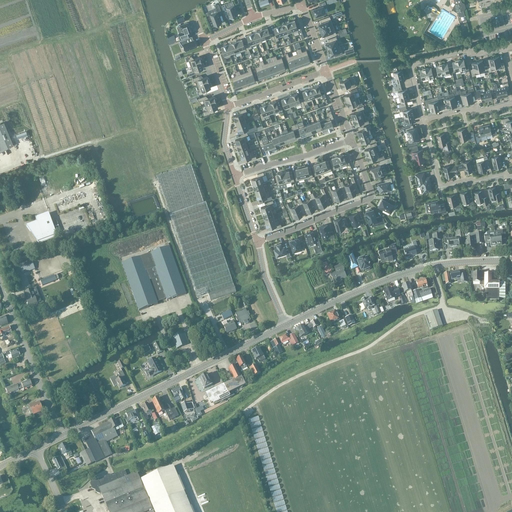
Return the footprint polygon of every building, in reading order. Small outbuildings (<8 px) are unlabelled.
[(453,6),(456,8),(457,12),(459,22),(466,20),(460,0),(453,0),(455,3),(453,6)] [(320,7),(313,9),(315,16),(326,13),(324,8),(327,7),(325,2),(319,4),(320,7)] [(221,5),(224,12),(227,10),(230,18),(238,15),(234,5),(226,8),(225,4),(221,5)] [(208,20),(212,19),(214,26),(221,23),(217,12),(210,15),(209,12),(206,13),(208,20)] [(333,26),(330,17),(320,20),(321,23),(318,24),(320,30),(333,26)] [(294,20),(289,22),(293,33),(298,31),(300,35),(303,34),(300,26),(297,27),(294,20)] [(192,33),(188,22),(180,25),(183,34),(179,35),(180,40),(191,36),(190,34),(192,33)] [(284,24),(288,35),(287,32),(292,31),(293,33),(289,22),(284,24)] [(284,24),(279,26),(283,37),(288,35),(284,24)] [(251,25),(244,26),(245,33),(253,32),(251,25)] [(282,34),(279,26),(274,27),(276,34),(273,35),(275,40),(276,42),(279,40),(277,36),(282,34)] [(333,26),(320,30),(323,36),(325,35),(326,38),(336,34),(333,26)] [(267,28),(262,29),(265,38),(270,37),(272,41),(275,40),(273,35),(273,34),(270,35),(267,28)] [(262,29),(257,31),(260,40),(265,38),(262,29)] [(257,31),(252,33),(256,44),(261,42),(260,40),(257,31)] [(256,44),(252,33),(247,35),(249,42),(246,43),(249,49),(252,48),(251,46),(256,44)] [(326,48),(327,51),(336,47),(334,41),(337,41),(335,37),(329,40),(330,43),(324,45),(325,48),(326,48)] [(184,46),(186,51),(197,47),(194,40),(187,42),(186,39),(179,41),(181,47),(184,46)] [(242,39),(237,41),(241,52),(245,50),(246,52),(249,51),(247,45),(244,46),(242,39)] [(236,41),(231,43),(234,52),(239,50),(240,52),(241,52),(237,41),(236,41)] [(234,52),(231,43),(226,45),(230,53),(234,52)] [(230,56),(226,45),(221,46),(225,58),(230,56)] [(336,47),(327,51),(328,53),(327,53),(328,57),(335,54),(336,58),(342,55),(341,52),(338,53),(336,47)] [(298,49),(304,64),(310,62),(306,50),(302,52),(301,51),(300,48),(298,49)] [(293,55),(297,67),(298,66),(303,65),(303,64),(304,64),(298,49),(296,50),(297,53),(297,54),(293,55)] [(285,54),(291,69),(297,67),(293,55),(289,57),(288,56),(287,53),(285,54)] [(189,61),(190,66),(202,62),(201,61),(202,60),(201,59),(200,58),(200,57),(192,59),(191,56),(186,58),(187,62),(189,61)] [(272,74),(279,72),(273,56),(271,57),(272,60),(272,61),(268,63),(272,74)] [(273,56),(279,72),(280,71),(285,70),(285,69),(286,69),(282,58),(278,59),(277,59),(275,56),(273,56)] [(493,58),(496,69),(501,68),(501,69),(505,68),(503,62),(500,63),(499,56),(493,58)] [(487,66),(488,72),(492,71),(492,70),(496,69),(493,58),(488,59),(490,66),(487,66)] [(261,61),(266,76),(272,74),(268,63),(265,64),(264,63),(263,60),(261,61)] [(458,61),(460,70),(461,73),(469,71),(467,63),(464,64),(463,60),(458,61)] [(488,72),(487,66),(484,67),(482,60),(477,61),(480,74),(485,73),(488,72)] [(255,67),(259,79),(260,78),(260,79),(265,77),(266,76),(261,61),(258,62),(260,65),(259,66),(255,67)] [(451,67),(452,73),(455,72),(455,71),(460,70),(458,61),(452,62),(453,66),(451,67)] [(480,74),(477,61),(472,63),(473,70),(471,70),(472,76),(475,75),(480,74)] [(202,62),(190,66),(192,71),(188,73),(189,76),(197,73),(196,70),(203,68),(203,67),(204,67),(203,63),(202,63),(202,62)] [(449,74),(452,73),(451,67),(448,68),(447,64),(442,65),(444,74),(444,76),(450,74),(449,74)] [(439,75),(444,74),(442,65),(436,66),(437,70),(434,71),(436,77),(439,76),(439,75)] [(245,73),(249,84),(255,82),(250,66),(248,67),(249,70),(248,71),(245,73)] [(394,77),(404,75),(402,70),(397,71),(396,70),(397,70),(396,67),(390,68),(391,71),(393,71),(393,72),(394,77)] [(425,69),(427,78),(428,80),(433,78),(436,77),(434,71),(432,72),(431,68),(425,69)] [(422,79),(427,78),(425,69),(420,70),(421,74),(418,75),(420,81),(423,80),(422,79)] [(237,71),(242,86),(243,86),(248,84),(249,84),(245,73),(241,74),(240,74),(239,70),(237,71)] [(231,78),(236,89),(242,86),(237,71),(235,72),(236,75),(235,76),(231,78)] [(395,88),(401,86),(400,83),(399,82),(405,80),(404,75),(394,77),(391,78),(392,84),(393,85),(394,88),(395,88)] [(196,81),(198,86),(209,82),(208,81),(209,80),(209,78),(207,78),(207,77),(207,76),(200,79),(199,76),(193,78),(194,81),(196,81)] [(350,88),(355,86),(354,84),(352,84),(350,79),(347,80),(346,79),(344,80),(344,81),(340,82),(340,84),(339,85),(340,86),(341,87),(342,88),(349,86),(350,88)] [(199,91),(197,92),(199,95),(205,93),(204,90),(211,88),(210,87),(211,86),(210,83),(209,83),(209,82),(198,86),(199,91)] [(493,86),(494,93),(496,92),(498,99),(503,97),(500,87),(497,88),(496,84),(493,82),(492,82),(493,86)] [(500,87),(503,97),(508,96),(506,90),(509,89),(508,83),(502,84),(503,87),(500,87)] [(318,85),(313,87),(317,98),(321,97),(322,99),(326,97),(324,91),(321,92),(318,85)] [(401,89),(401,86),(395,88),(395,90),(397,90),(398,91),(399,97),(409,95),(407,89),(401,91),(401,89)] [(493,86),(489,87),(490,90),(485,91),(487,101),(492,100),(491,93),(494,93),(493,86)] [(313,87),(308,89),(311,98),(315,96),(316,99),(317,98),(313,87)] [(346,101),(355,98),(353,93),(358,91),(356,88),(351,90),(352,93),(345,96),(345,97),(344,97),(345,101),(346,100),(347,101),(346,101)] [(466,93),(468,103),(473,101),(472,95),(474,94),(473,88),(468,89),(468,93),(466,93)] [(308,89),(303,91),(305,98),(302,99),(305,107),(308,106),(307,102),(311,100),(311,98),(308,89)] [(449,97),(452,107),(457,105),(455,98),(458,98),(457,91),(456,89),(453,90),(453,93),(449,95),(449,98),(449,97)] [(482,102),(487,101),(485,91),(484,89),(479,90),(476,90),(478,98),(481,97),(482,102)] [(468,103),(466,93),(465,91),(460,92),(460,90),(457,91),(458,98),(461,97),(463,104),(468,103)] [(297,93),(292,95),(296,106),(301,104),(302,109),(305,107),(302,99),(299,100),(297,93)] [(439,103),(442,102),(440,96),(440,94),(437,95),(437,97),(432,99),(435,111),(437,110),(437,111),(441,110),(439,103)] [(291,95),(287,97),(291,108),(290,105),(295,104),(296,106),(292,95),(291,95)] [(399,107),(406,106),(405,103),(404,103),(404,101),(410,100),(409,95),(399,97),(400,102),(401,104),(399,104),(399,107)] [(447,108),(452,107),(449,97),(449,98),(449,95),(444,96),(444,95),(440,96),(442,102),(445,101),(447,108)] [(203,101),(205,106),(216,102),(216,101),(216,100),(216,98),(214,97),(214,96),(207,99),(206,96),(198,99),(199,102),(203,101)] [(291,108),(287,97),(282,99),(286,109),(291,108)] [(358,97),(355,98),(346,101),(347,102),(346,103),(347,105),(348,106),(348,107),(349,107),(356,104),(357,107),(363,105),(361,102),(360,102),(358,97)] [(435,111),(432,99),(424,101),(425,104),(428,103),(430,112),(435,111)] [(276,101),(270,102),(274,114),(279,112),(280,114),(283,113),(281,107),(278,108),(276,101)] [(216,102),(205,106),(207,111),(202,112),(204,116),(212,113),(211,110),(218,107),(217,106),(218,106),(217,102),(216,103),(216,102)] [(270,103),(265,105),(268,113),(273,112),(274,114),(270,102),(270,103)] [(265,105),(260,107),(262,113),(259,115),(262,120),(265,119),(265,117),(269,116),(268,114),(268,113),(265,105)] [(353,119),(364,115),(362,110),(364,109),(363,106),(357,108),(358,111),(351,114),(351,115),(350,115),(352,119),(353,118),(353,119)] [(406,106),(399,107),(398,107),(399,110),(402,109),(404,116),(413,114),(412,109),(406,110),(406,109),(406,108),(406,106)] [(246,109),(240,111),(241,114),(234,116),(235,121),(247,117),(245,113),(247,112),(246,109)] [(330,118),(325,119),(328,130),(334,128),(331,121),(334,120),(332,114),(329,115),(330,118)] [(415,119),(413,114),(404,116),(405,122),(405,123),(403,124),(404,127),(410,125),(410,122),(409,122),(409,121),(415,119)] [(366,120),(364,115),(353,119),(353,120),(353,121),(353,123),(354,124),(355,125),(362,122),(363,125),(369,123),(368,120),(366,120)] [(247,118),(247,117),(235,121),(236,122),(238,127),(246,123),(245,119),(247,118)] [(506,127),(511,125),(511,119),(509,121),(508,118),(502,119),(503,124),(506,124),(506,127)] [(328,130),(325,119),(320,121),(319,121),(323,132),(328,130)] [(314,123),(317,131),(322,129),(323,132),(319,121),(314,123)] [(4,122),(0,123),(0,150),(14,145),(4,122)] [(247,124),(246,123),(238,127),(239,132),(251,128),(249,123),(247,124)] [(297,123),(294,124),(296,130),(297,130),(300,131),(302,136),(307,134),(303,124),(298,126),(297,123)] [(317,131),(314,123),(309,124),(312,132),(317,131)] [(288,132),(291,140),(296,138),(294,133),(296,130),(294,124),(291,125),(293,130),(288,132)] [(307,134),(312,132),(309,124),(304,126),(303,124),(307,134)] [(360,137),(371,133),(369,128),(371,127),(370,124),(364,126),(365,129),(358,132),(358,133),(357,133),(358,137),(359,136),(360,137),(359,137),(360,137)] [(484,126),(487,138),(492,137),(492,134),(493,134),(494,135),(497,135),(495,129),(491,130),(489,124),(484,126)] [(408,136),(418,133),(418,132),(419,131),(418,128),(417,128),(417,127),(410,129),(410,126),(403,128),(405,133),(407,132),(408,136)] [(481,137),(486,135),(484,126),(478,127),(480,133),(478,133),(475,134),(477,143),(482,141),(481,137)] [(465,129),(457,131),(460,141),(467,139),(468,141),(471,140),(471,142),(475,141),(473,133),(466,134),(465,129)] [(23,138),(24,136),(23,134),(22,133),(21,132),(19,132),(18,132),(16,133),(15,134),(15,136),(15,138),(16,139),(17,140),(19,141),(20,140),(21,140),(22,139),(23,139),(23,138)] [(237,145),(237,146),(246,143),(248,142),(246,137),(248,136),(247,132),(241,134),(242,137),(235,140),(237,145)] [(286,142),(291,140),(288,132),(283,134),(286,142)] [(371,134),(371,133),(360,137),(360,138),(359,139),(360,141),(361,142),(361,143),(362,143),(369,140),(370,143),(376,141),(375,138),(370,139),(369,134),(371,134)] [(418,135),(418,133),(408,136),(409,140),(406,141),(408,145),(414,144),(413,141),(420,139),(419,139),(420,139),(420,138),(420,135),(419,135),(418,135)] [(283,134),(278,136),(281,144),(286,142),(283,134)] [(444,134),(436,136),(439,146),(443,145),(444,146),(445,150),(451,148),(450,141),(446,142),(444,134)] [(276,146),(281,144),(278,136),(273,138),(277,149),(277,148),(276,146)] [(277,149),(273,138),(274,140),(269,142),(268,140),(272,150),(277,149)] [(272,150),(268,140),(263,142),(262,139),(259,140),(261,146),(264,145),(266,152),(272,150)] [(366,155),(377,151),(376,146),(377,145),(376,142),(370,144),(371,147),(364,150),(365,151),(364,151),(365,155),(366,154),(366,155)] [(246,143),(237,146),(239,150),(239,151),(248,148),(246,143)] [(418,151),(417,148),(417,145),(408,147),(409,153),(412,153),(413,157),(412,157),(413,161),(415,161),(416,164),(424,161),(423,156),(422,154),(423,154),(422,150),(418,151)] [(250,152),(248,148),(239,151),(241,156),(250,152)] [(379,157),(377,151),(366,155),(366,156),(366,158),(366,159),(368,160),(368,161),(375,158),(376,161),(385,158),(383,155),(379,157)] [(241,156),(243,161),(249,158),(251,161),(256,159),(255,155),(253,156),(252,152),(250,152),(241,156)] [(492,158),(494,168),(502,167),(500,159),(503,158),(502,152),(497,153),(497,156),(492,158)] [(343,154),(339,155),(343,166),(350,164),(346,155),(344,156),(343,154)] [(343,166),(339,155),(339,156),(332,158),(333,160),(330,161),(333,170),(336,169),(343,166)] [(484,161),(476,163),(479,172),(487,170),(485,164),(488,163),(487,156),(483,157),(484,161)] [(319,161),(323,173),(332,170),(328,161),(325,162),(325,160),(323,161),(322,160),(319,161)] [(315,176),(323,173),(319,161),(316,162),(316,163),(314,164),(314,166),(311,167),(315,176)] [(464,169),(465,173),(472,171),(470,161),(462,163),(463,164),(457,165),(459,171),(462,170),(462,169),(464,169)] [(301,166),(304,179),(313,177),(311,167),(308,168),(307,166),(305,167),(305,165),(301,166)] [(380,165),(371,168),(370,168),(371,169),(372,171),(371,171),(372,173),(374,177),(374,178),(383,174),(384,174),(383,174),(380,165),(379,165),(380,165)] [(450,166),(443,167),(445,178),(453,176),(452,172),(454,171),(454,172),(457,171),(456,165),(450,167),(450,166)] [(197,298),(208,295),(234,286),(206,202),(203,203),(191,166),(157,177),(169,214),(197,298)] [(296,181),(304,179),(301,166),(298,167),(298,168),(296,169),(296,170),(293,171),(296,181)] [(283,172),(286,183),(294,181),(292,171),(289,172),(289,170),(283,172)] [(253,185),(264,181),(263,176),(264,175),(263,172),(257,174),(258,177),(251,179),(253,185)] [(286,183),(283,172),(277,173),(278,175),(275,176),(277,185),(286,183)] [(415,175),(417,184),(418,187),(421,187),(422,193),(427,192),(427,191),(431,190),(430,185),(431,185),(429,177),(425,178),(424,177),(425,177),(424,173),(415,175)] [(352,183),(349,184),(353,195),(356,194),(356,193),(359,192),(353,177),(351,177),(353,182),(352,183)] [(380,193),(391,190),(389,182),(391,181),(391,178),(384,179),(385,182),(378,184),(380,193)] [(254,190),(264,187),(262,182),(264,181),(253,185),(254,190)] [(340,188),(336,189),(340,200),(344,199),(343,198),(346,197),(340,181),(339,182),(340,186),(340,188)] [(353,195),(349,184),(345,186),(344,185),(342,181),(340,181),(346,197),(349,196),(349,197),(353,195)] [(340,200),(336,189),(333,190),(331,190),(330,185),(328,186),(333,202),(336,201),(340,200)] [(265,192),(264,187),(254,190),(255,190),(256,195),(268,191),(265,192)] [(495,187),(488,189),(490,199),(495,198),(496,201),(501,200),(500,194),(497,195),(495,187)] [(322,194),(319,196),(324,206),(327,205),(327,204),(330,203),(323,188),(321,189),(323,193),(322,194)] [(474,192),(476,203),(482,201),(483,205),(488,204),(487,197),(483,198),(482,190),(474,192)] [(269,196),(268,191),(256,195),(258,200),(265,198),(266,201),(272,199),(271,196),(269,196)] [(467,191),(460,193),(463,204),(468,202),(468,205),(474,204),(472,198),(469,199),(467,191)] [(312,192),(311,193),(317,209),(320,207),(320,208),(324,206),(319,196),(316,197),(314,197),(312,192)] [(317,209),(311,193),(309,194),(311,198),(310,200),(307,201),(311,212),(315,210),(317,209)] [(447,197),(449,207),(455,206),(456,211),(461,210),(460,203),(456,204),(454,195),(447,197)] [(379,206),(390,212),(394,205),(393,205),(394,203),(395,203),(396,200),(390,197),(388,200),(389,200),(388,202),(382,199),(379,206)] [(305,214),(298,198),(297,199),(299,204),(298,205),(294,206),(299,217),(302,216),(302,215),(305,214)] [(311,212),(307,201),(303,202),(302,202),(300,198),(298,198),(305,214),(308,213),(311,212)] [(262,213),(274,209),(272,204),(274,203),(273,200),(267,202),(268,205),(261,207),(262,213)] [(426,209),(427,213),(431,211),(435,210),(435,213),(441,211),(442,213),(446,212),(444,204),(440,205),(440,204),(438,204),(437,201),(429,203),(425,204),(426,209)] [(299,217),(294,206),(291,208),(290,207),(288,203),(286,204),(292,219),(295,218),(295,219),(299,217)] [(274,209),(262,213),(264,218),(273,215),(271,210),(274,209)] [(375,218),(373,210),(372,210),(371,209),(367,210),(367,211),(366,212),(367,215),(366,215),(367,219),(368,219),(370,223),(376,221),(377,226),(381,224),(379,217),(375,218)] [(365,225),(363,219),(359,220),(357,213),(349,216),(350,217),(349,218),(350,220),(351,221),(352,226),(360,224),(361,226),(365,225)] [(35,219),(37,224),(27,227),(27,226),(26,226),(37,241),(39,244),(57,238),(49,214),(48,214),(48,215),(36,220),(36,218),(35,219)] [(266,223),(277,219),(275,220),(273,215),(264,218),(266,223)] [(348,226),(346,218),(342,220),(341,218),(334,220),(337,231),(344,229),(344,227),(348,226)] [(279,224),(277,219),(266,223),(268,228),(275,226),(276,229),(282,227),(281,224),(279,224)] [(333,231),(329,232),(327,225),(319,227),(322,237),(328,235),(329,238),(334,237),(333,231)] [(452,238),(454,248),(456,248),(456,249),(459,248),(458,243),(462,243),(460,230),(455,231),(456,238),(452,238)] [(495,236),(496,246),(502,245),(501,241),(503,239),(506,239),(505,233),(503,233),(502,230),(494,231),(495,236)] [(307,233),(304,234),(308,245),(313,243),(315,249),(317,253),(322,251),(318,237),(315,238),(313,232),(310,233),(310,232),(307,233)] [(465,239),(467,249),(474,248),(474,244),(477,244),(481,243),(480,233),(476,234),(469,235),(470,238),(465,239)] [(429,241),(430,251),(438,250),(437,241),(440,240),(439,234),(433,235),(434,241),(429,241)] [(451,249),(454,248),(452,238),(449,239),(449,236),(447,236),(447,235),(443,236),(444,244),(447,244),(448,250),(451,249)] [(490,246),(496,246),(495,236),(489,237),(487,237),(487,235),(484,235),(484,242),(488,241),(490,242),(490,246)] [(295,239),(293,240),(292,239),(289,240),(290,246),(291,245),(293,250),(301,248),(301,250),(305,249),(303,242),(299,243),(298,238),(297,239),(297,238),(294,239),(295,239)] [(413,244),(403,247),(404,250),(403,250),(406,258),(416,255),(415,251),(418,250),(415,242),(412,243),(413,244)] [(274,251),(275,255),(276,254),(276,255),(286,253),(287,257),(290,256),(288,249),(285,250),(284,246),(281,247),(280,243),(277,244),(277,245),(274,246),(275,249),(275,251),(274,251)] [(166,248),(141,257),(122,264),(139,311),(158,304),(157,302),(166,298),(167,301),(186,294),(174,261),(169,247),(168,244),(165,244),(166,248)] [(378,252),(379,257),(378,258),(378,259),(378,260),(378,261),(379,261),(380,261),(381,261),(381,262),(388,260),(388,262),(393,261),(391,255),(397,253),(394,245),(388,247),(389,249),(382,252),(382,251),(378,252)] [(357,267),(352,254),(346,257),(351,270),(357,267)] [(364,257),(357,260),(361,271),(363,270),(364,271),(371,268),(366,257),(365,258),(364,257)] [(334,283),(346,278),(343,271),(344,271),(341,265),(334,268),(336,272),(332,273),(327,262),(320,266),(325,277),(330,274),(331,276),(334,283)] [(26,266),(28,272),(36,269),(33,263),(26,266)] [(458,271),(450,272),(451,280),(456,279),(457,284),(461,284),(467,283),(466,274),(459,275),(458,271)] [(448,273),(444,273),(440,274),(442,282),(445,281),(446,284),(450,284),(448,273)] [(477,273),(472,273),(472,278),(473,278),(473,283),(480,283),(480,286),(484,286),(484,289),(486,289),(486,300),(499,300),(499,298),(505,298),(505,282),(499,282),(491,282),(492,274),(484,274),(484,279),(480,279),(480,274),(477,274),(477,273)] [(54,275),(40,281),(42,286),(56,281),(54,275)] [(423,289),(428,288),(427,286),(425,279),(416,282),(418,288),(423,287),(423,289)] [(410,301),(414,300),(411,291),(409,284),(402,286),(404,293),(407,292),(409,298),(410,301)] [(236,292),(234,286),(208,295),(210,301),(236,292)] [(398,289),(394,291),(392,292),(391,288),(384,291),(385,294),(386,298),(387,301),(395,298),(394,297),(400,295),(398,289)] [(433,299),(432,294),(430,289),(419,292),(418,290),(412,292),(416,305),(423,303),(423,302),(433,299)] [(25,292),(28,299),(26,300),(29,306),(29,307),(30,308),(31,308),(37,306),(38,305),(37,303),(41,301),(38,295),(34,296),(32,290),(31,290),(25,292)] [(362,300),(361,301),(365,309),(368,308),(369,311),(373,309),(372,307),(374,306),(371,298),(366,300),(365,299),(364,298),(362,299),(362,300)] [(245,309),(235,314),(237,317),(236,318),(237,322),(239,321),(241,325),(244,324),(245,325),(248,323),(247,322),(251,320),(249,316),(250,316),(248,312),(247,312),(245,309)] [(223,320),(232,315),(230,311),(221,315),(223,320)] [(332,324),(339,320),(335,311),(327,315),(332,324)] [(437,311),(427,314),(424,315),(429,331),(433,329),(442,326),(437,311)] [(351,315),(345,318),(348,326),(355,324),(351,315)] [(313,328),(318,326),(315,320),(310,323),(311,324),(305,327),(304,325),(296,330),(300,338),(308,333),(307,330),(313,327),(313,328)] [(233,331),(236,329),(233,322),(224,326),(227,333),(232,330),(233,331)] [(321,326),(316,328),(321,338),(326,336),(321,326)] [(4,334),(11,332),(9,327),(1,329),(2,330),(0,331),(0,337),(4,336),(4,334)] [(176,349),(188,344),(184,332),(171,337),(176,349)] [(291,346),(298,343),(293,334),(288,336),(287,334),(270,342),(273,348),(273,349),(276,356),(282,353),(278,346),(282,344),(288,341),(291,346)] [(157,354),(163,351),(158,342),(153,345),(157,354)] [(259,348),(251,352),(255,360),(257,359),(259,363),(262,361),(263,364),(266,362),(259,348)] [(2,354),(0,355),(0,365),(5,363),(3,356),(5,356),(5,357),(10,355),(12,358),(19,355),(17,350),(11,352),(10,351),(2,354)] [(234,380),(241,377),(238,372),(247,368),(246,365),(242,357),(236,360),(236,361),(234,362),(230,364),(232,367),(229,369),(234,380)] [(155,358),(148,362),(151,369),(145,372),(147,376),(149,375),(150,377),(162,372),(155,358)] [(249,368),(252,374),(254,377),(260,373),(256,365),(249,368)] [(125,385),(128,383),(122,371),(118,373),(119,376),(116,378),(115,376),(110,379),(114,387),(117,385),(119,389),(126,385),(125,385)] [(204,389),(212,385),(207,375),(199,379),(204,389)] [(100,390),(93,377),(92,377),(91,377),(91,378),(89,379),(92,384),(85,388),(87,393),(84,395),(87,401),(93,398),(91,394),(96,392),(100,390)] [(224,385),(206,394),(210,402),(211,402),(211,403),(213,402),(214,405),(230,397),(228,393),(241,387),(241,388),(242,388),(242,387),(245,385),(241,377),(234,380),(224,385)] [(24,390),(32,386),(29,380),(18,384),(20,389),(23,388),(24,390)] [(8,394),(19,390),(17,384),(5,388),(8,394)] [(181,401),(185,399),(179,387),(172,391),(175,397),(178,396),(179,398),(180,397),(181,401)] [(159,398),(152,401),(158,414),(164,411),(169,421),(175,418),(169,406),(167,405),(164,409),(159,398)] [(188,404),(187,402),(181,404),(184,412),(193,409),(191,403),(188,404)] [(31,416),(42,411),(39,403),(36,405),(35,404),(27,407),(22,409),(26,418),(31,416)] [(147,417),(151,415),(150,412),(151,411),(147,404),(142,406),(146,414),(147,417)] [(136,422),(139,420),(134,410),(126,414),(126,415),(124,416),(127,422),(128,425),(131,423),(130,421),(134,419),(136,422)] [(93,436),(85,440),(96,463),(112,454),(106,442),(118,436),(114,429),(118,427),(118,426),(123,424),(120,420),(116,422),(115,419),(108,422),(109,423),(91,432),(93,436)] [(151,428),(155,436),(163,432),(159,424),(151,428)] [(147,441),(152,439),(148,432),(143,434),(147,441)] [(69,456),(72,455),(68,446),(67,447),(66,444),(60,447),(61,450),(60,450),(62,455),(67,453),(69,456)] [(57,470),(63,468),(58,457),(53,460),(57,470)] [(173,466),(141,480),(154,511),(192,511),(184,492),(173,466)] [(91,482),(91,484),(92,489),(94,490),(95,489),(97,492),(100,494),(101,493),(105,504),(106,503),(106,505),(107,507),(108,511),(145,511),(152,509),(144,491),(137,473),(127,477),(124,470),(111,476),(109,475),(104,477),(103,479),(98,481),(96,480),(91,482)]
